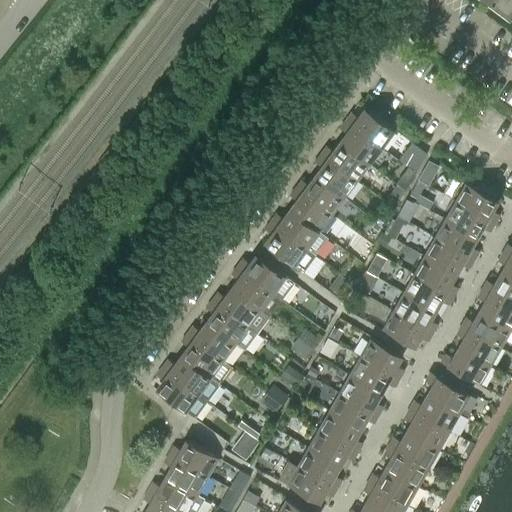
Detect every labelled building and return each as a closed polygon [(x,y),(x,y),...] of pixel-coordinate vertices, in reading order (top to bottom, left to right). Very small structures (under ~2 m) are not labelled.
[(511,0),(489,0),(510,15),(511,12),(511,0)] [(345,119),(382,146),(394,129),(368,110),(361,119),(351,112),(345,119)] [(343,144),(369,163),(382,146),(345,119),(339,127),(350,135),(343,144)] [(320,153),(357,180),(369,163),(343,144),(336,153),(326,145),(320,153)] [(318,178),(344,197),(357,180),(320,153),(314,161),(325,169),(318,178)] [(396,181),(407,191),(419,175),(408,166),(396,181)] [(295,187),(331,214),(344,197),(318,178),(311,187),(301,179),(295,187)] [(494,222),(498,216),(499,214),(492,210),(498,200),(492,197),(494,194),(482,187),(481,188),(478,186),(477,188),(466,182),(455,200),(494,222)] [(319,231),(319,230),(331,214),(295,187),(289,195),(300,202),(293,211),(319,231)] [(494,222),(455,200),(445,218),(477,237),(482,227),(489,231),(494,222)] [(329,237),(319,230),(319,231),(293,211),(286,220),(276,213),(270,220),(316,254),(329,237)] [(477,237),(445,218),(434,237),(473,259),(478,251),(471,247),(477,237)] [(303,272),(316,254),(270,220),(264,228),(274,236),(267,245),(303,272)] [(473,259),(434,237),(424,255),(456,273),(462,263),(469,267),(473,259)] [(511,245),(507,243),(503,251),(511,256),(511,245)] [(499,274),(511,280),(511,256),(503,251),(498,260),(505,264),(499,274)] [(456,273),(424,255),(413,273),(453,295),(457,287),(450,283),(456,273)] [(282,299),(295,282),(286,275),(260,256),(253,265),(242,258),(237,265),(282,299)] [(344,270),(354,278),(364,264),(354,256),(344,270)] [(234,290),(269,316),(282,299),(237,265),(231,273),(241,281),(234,290)] [(329,286),(339,293),(349,280),(339,273),(329,286)] [(453,295),(413,273),(403,291),(435,310),(441,300),(448,304),(453,295)] [(482,288),(511,305),(511,280),(499,274),(493,283),(486,280),(482,288)] [(484,300),(478,310),(510,328),(511,329),(511,305),(482,288),(477,296),(484,300)] [(212,299),(257,333),(269,316),(234,290),(228,299),(217,291),(212,299)] [(435,310),(403,291),(393,310),(432,332),(437,324),(430,320),(435,310)] [(236,342),(245,349),(257,333),(212,299),(206,307),(216,315),(209,324),(235,343),(236,342)] [(432,332),(393,310),(382,328),(394,335),(392,337),(395,339),(395,340),(407,347),(409,344),(414,347),(420,336),(427,340),(432,332)] [(461,324),(500,347),(510,328),(478,310),(473,320),(466,316),(461,324)] [(186,333),(223,360),(223,359),(235,343),(209,324),(203,333),(192,325),(186,333)] [(458,347),(490,365),(500,347),(461,324),(456,333),(463,337),(458,347)] [(297,337),(312,348),(319,338),(305,327),(298,336),(297,337)] [(312,348),(297,337),(298,336),(290,330),(282,341),(305,358),(312,348)] [(232,365),(223,359),(223,360),(186,333),(181,341),(191,348),(184,357),(218,382),(232,365)] [(399,378),(401,374),(403,369),(396,365),(402,355),(397,352),(399,349),(386,342),(386,343),(383,341),(381,343),(370,337),(359,355),(399,378)] [(490,365),(458,347),(452,356),(445,353),(440,361),(452,368),(450,371),(463,379),(464,377),(467,379),(468,377),(479,383),(490,365)] [(399,378),(359,355),(349,374),(381,392),(387,382),(394,386),(399,378)] [(161,366),(198,393),(207,400),(220,384),(218,382),(184,357),(177,366),(167,359),(161,366)] [(159,391),(185,410),(195,418),(207,400),(198,393),(161,366),(156,374),(166,382),(159,391)] [(426,393),(458,411),(469,393),(458,386),(459,384),(456,383),(457,381),(444,374),(442,378),(430,371),(425,379),(432,383),(426,393)] [(381,392),(349,374),(339,392),(378,414),(383,406),(376,402),(381,392)] [(378,414),(339,392),(328,410),(360,428),(366,418),(373,422),(378,414)] [(409,408),(448,430),(458,411),(426,393),(421,403),(414,399),(409,408)] [(406,430),(438,448),(448,430),(409,408),(404,416),(411,420),(406,430)] [(360,428),(328,410),(318,428),(357,450),(362,442),(355,438),(360,428)] [(357,450),(318,428),(307,446),(340,465),(345,455),(352,459),(357,450)] [(388,444),(427,466),(438,448),(406,430),(400,440),(393,436),(388,444)] [(168,453),(207,475),(218,457),(190,441),(184,451),(173,445),(168,453)] [(385,466),(417,484),(427,466),(388,444),(383,452),(390,456),(385,466)] [(340,465),(307,446),(297,465),(336,487),(341,479),(334,475),(340,465)] [(169,478),(197,494),(207,475),(168,453),(163,461),(174,468),(169,478)] [(336,487),(297,465),(290,461),(279,479),(298,490),(297,492),(300,494),(299,495),(311,502),(313,499),(319,502),(325,491),(332,495),(336,487)] [(367,481),(407,503),(417,484),(385,466),(379,476),(372,472),(367,481)] [(147,489),(187,511),(197,494),(169,478),(163,487),(152,481),(147,489)] [(364,503),(380,511),(401,511),(407,503),(367,481),(363,489),(370,493),(364,503)] [(149,511),(186,511),(187,511),(147,489),(142,498),(154,504),(149,511)] [(277,511),(313,511),(314,510),(302,503),(301,504),(298,503),(297,505),(285,498),(277,511)] [(380,511),(364,503),(358,511),(357,511),(351,509),(349,511),(380,511)]
